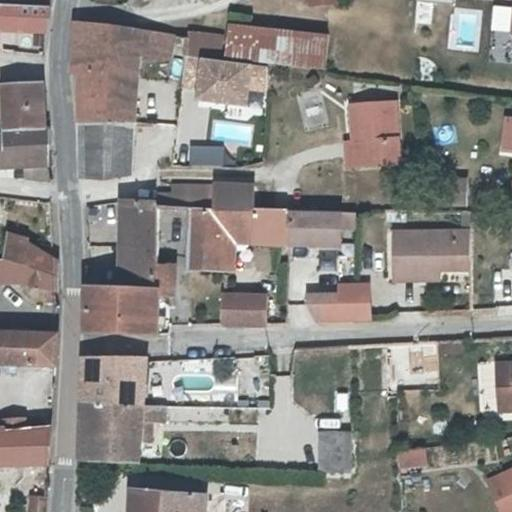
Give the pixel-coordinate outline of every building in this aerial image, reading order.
[(50,7),(0,4),(0,21),(17,22),(17,20),(49,21),(50,7)] [(175,34),(80,20),(74,72),(82,74),(82,118),(138,121),(140,98),(122,96),(124,75),(113,74),(112,43),(145,49),(172,54),(175,34)] [(330,34),(229,22),(225,58),(326,70),(330,34)] [(190,35),(189,38),(186,55),(218,60),(222,35),(205,33),(204,37),(190,35)] [(140,98),(145,49),(112,43),(113,74),(124,75),(122,96),(140,98)] [(4,130),(41,127),(40,90),(2,92),(4,130)] [(353,140),(354,165),(397,164),(394,103),(351,105),(353,140)] [(138,121),(82,118),(82,171),(83,173),(87,174),(97,175),(107,175),(114,175),(120,175),(128,174),(135,173),(138,121)] [(511,120),(507,120),(503,153),(511,153),(511,120)] [(41,127),(4,130),(4,133),(0,133),(0,167),(7,168),(13,168),(21,167),(25,166),(50,164),(48,132),(48,126),(42,127),(41,127)] [(354,165),(353,140),(344,140),(345,166),(354,165)] [(25,166),(25,179),(51,183),(50,164),(25,166)] [(463,206),(463,178),(442,178),(441,206),(463,206)] [(219,208),(220,185),(175,184),(175,188),(175,196),(174,206),(194,207),(218,208),(219,208)] [(219,208),(256,211),(256,186),(220,185),(219,208)] [(256,186),(256,211),(286,212),(284,187),(256,186)] [(175,196),(175,188),(163,188),(163,205),(165,205),(165,196),(175,196)] [(123,240),(160,240),(160,233),(160,230),(160,221),(160,205),(160,203),(126,201),(126,205),(123,240)] [(290,212),(286,212),(256,211),(219,208),(218,208),(194,207),(195,211),(193,236),(191,270),(226,271),(227,244),(290,245),(290,225),(290,212)] [(345,212),(290,212),(290,225),(290,245),(344,246),(345,212)] [(391,269),(438,270),(454,270),(453,262),(470,262),(470,232),(392,232),(391,269)] [(0,245),(0,261),(18,266),(18,269),(19,283),(43,282),(44,302),(57,301),(57,290),(60,290),(60,284),(60,263),(50,257),(30,244),(28,243),(28,242),(29,239),(7,234),(3,241),(0,245)] [(120,289),(160,290),(160,271),(160,240),(123,240),(120,289)] [(18,266),(0,261),(0,284),(19,283),(18,266)] [(471,270),(470,262),(453,262),(454,270),(471,270)] [(439,280),(438,270),(391,269),(391,279),(439,280)] [(307,296),(315,320),(369,318),(368,285),(337,286),(333,295),(307,296)] [(87,333),(160,332),(160,290),(120,289),(86,288),(87,326),(87,333)] [(243,324),(248,325),(263,324),(263,297),(222,296),(222,306),(222,308),(223,323),(243,324)] [(0,367),(55,367),(55,365),(56,348),(57,334),(56,334),(53,334),(0,334),(0,367)] [(145,359),(89,358),(87,378),(86,380),(84,405),(143,405),(145,359)] [(511,399),(511,362),(498,363),(499,400),(511,399)] [(499,408),(511,407),(511,399),(499,400),(499,408)] [(84,405),(79,461),(139,462),(141,439),(142,420),(153,421),(165,421),(165,405),(143,405),(84,405)] [(0,429),(26,429),(25,417),(0,417),(0,429)] [(142,420),(141,439),(152,440),(153,421),(142,420)] [(49,458),(51,428),(45,428),(38,429),(26,429),(0,429),(0,462),(49,463),(49,458)] [(318,429),(319,469),(350,471),(348,430),(318,429)] [(427,461),(425,442),(399,444),(400,463),(427,461)] [(511,468),(502,473),(511,495),(511,468)] [(511,511),(511,495),(502,473),(486,480),(500,511),(511,511)] [(207,511),(209,493),(133,490),(132,511),(207,511)]
